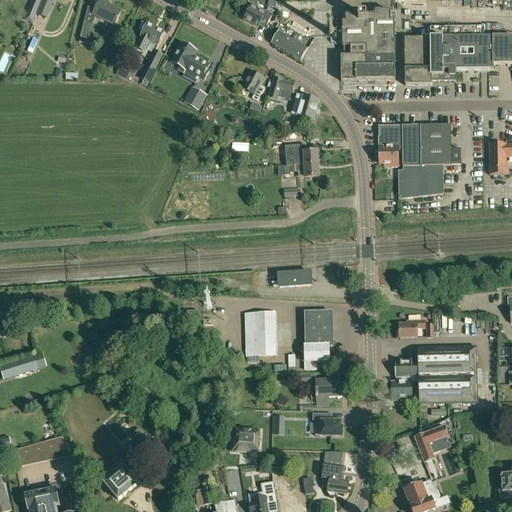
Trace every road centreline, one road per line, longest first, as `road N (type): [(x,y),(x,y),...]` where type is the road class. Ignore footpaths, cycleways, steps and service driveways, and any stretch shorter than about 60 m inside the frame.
road 1 (unclassified): [(0,247),(288,222),(326,204),(365,201)]
road 2 (tertiary): [(359,511),(369,444),(365,201)]
road 3 (tertiary): [(341,110),(297,71),(166,0)]
road 4 (unclassified): [(341,110),(511,104)]
road 5 (residential): [(380,294),(445,309),(495,308),(511,333)]
